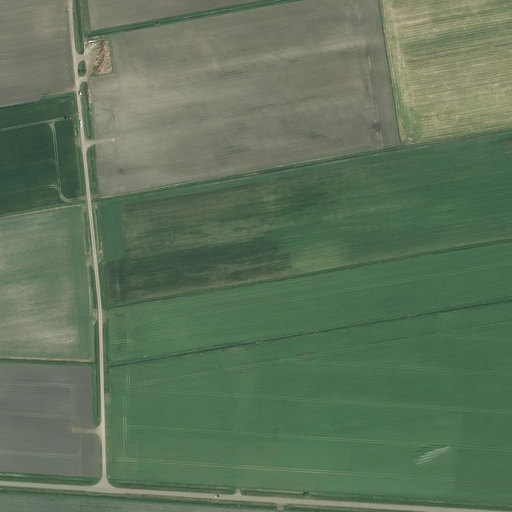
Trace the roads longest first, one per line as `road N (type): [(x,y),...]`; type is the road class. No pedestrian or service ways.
road 1 (unclassified): [(104,490),(99,308),(72,38)]
road 2 (unclassified): [(469,511),(104,490)]
